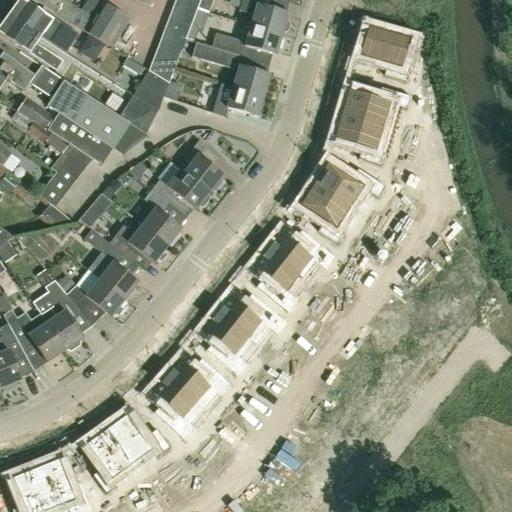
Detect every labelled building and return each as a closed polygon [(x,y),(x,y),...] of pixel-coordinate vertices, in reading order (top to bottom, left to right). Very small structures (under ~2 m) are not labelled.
[(22,0),(17,0),(8,15),(41,36),(45,30),(70,47),(78,34),(53,17),(51,19),(22,0)] [(84,14),(80,11),(64,0),(34,0),(71,25),(83,32),(89,22),(92,18),(95,14),(88,9),(84,14)] [(199,0),(175,0),(175,2),(196,10),(199,0)] [(253,15),(250,26),(281,35),(281,34),(285,33),(288,31),(289,24),(288,21),(286,19),(287,13),(271,9),(273,0),(274,0),(275,0),(274,0),(241,0),(238,11),(253,15)] [(175,2),(171,12),(192,20),(196,10),(175,2)] [(101,3),(96,12),(124,29),(130,19),(101,3)] [(95,14),(92,18),(89,22),(118,39),(124,29),(96,12),(95,14)] [(171,12),(167,22),(188,30),(189,28),(192,20),(171,12)] [(36,44),(41,36),(8,15),(0,25),(0,34),(39,60),(56,71),(62,61),(46,50),(36,44)] [(118,39),(89,22),(83,32),(112,50),(118,39)] [(167,22),(163,32),(184,40),(188,30),(167,22)] [(275,56),(281,35),(250,26),(244,47),(275,56)] [(189,28),(188,30),(184,40),(193,43),(197,31),(189,28)] [(366,28),(358,57),(387,65),(383,76),(406,83),(409,71),(405,69),(413,42),(366,28)] [(163,32),(160,42),(180,50),(184,40),(163,32)] [(195,43),(237,55),(241,41),(215,34),(211,48),(195,43)] [(160,42),(156,53),(177,60),(180,50),(160,42)] [(233,69),(234,66),(237,55),(195,43),(191,57),(233,69)] [(152,63),(173,71),(177,60),(156,53),(152,63)] [(23,91),(34,77),(3,54),(0,58),(0,86),(5,81),(8,83),(10,82),(23,91)] [(152,63),(149,71),(148,73),(168,84),(173,71),(152,63)] [(238,66),(232,88),(263,96),(269,75),(238,66)] [(102,167),(129,124),(45,69),(34,86),(52,98),(47,107),(58,114),(47,131),(66,144),(92,160),(102,167)] [(147,74),(134,95),(158,112),(158,111),(157,110),(162,99),(162,98),(167,85),(147,74)] [(263,96),(232,88),(226,109),(257,118),(263,96)] [(347,92),(340,116),(391,131),(398,108),(407,110),(410,98),(379,89),(375,100),(347,92)] [(157,112),(134,95),(119,117),(146,134),(157,112)] [(26,99),(16,112),(33,123),(43,130),(53,118),(26,99)] [(27,131),(33,123),(16,112),(11,120),(27,131)] [(340,116),(333,140),(361,148),(358,160),(380,166),(391,131),(340,116)] [(209,193),(210,191),(214,192),(216,190),(220,185),(221,182),(220,179),(223,176),(198,156),(205,147),(198,141),(184,159),(190,164),(183,173),(209,193)] [(35,194),(38,196),(54,209),(92,160),(66,144),(48,167),(53,171),(35,194)] [(0,163),(3,165),(10,154),(0,146),(0,163)] [(326,164),(312,186),(357,215),(370,194),(378,199),(385,188),(357,170),(357,171),(351,180),(335,170),(326,164)] [(159,181),(151,191),(170,205),(177,196),(195,210),(198,207),(201,207),(204,206),(208,201),(209,198),(208,195),(209,193),(183,173),(179,170),(166,187),(159,181)] [(312,186),(299,207),(308,213),(324,223),(317,232),(317,233),(337,246),(357,215),(312,186)] [(136,222),(141,226),(167,247),(180,229),(162,215),(170,205),(151,191),(143,200),(150,205),(136,222)] [(108,244),(114,248),(128,260),(136,250),(153,264),(167,247),(141,226),(134,235),(123,226),(108,244)] [(0,228),(0,246),(12,238),(0,228)] [(106,258),(114,248),(108,244),(90,230),(83,240),(106,258)] [(280,234),(266,252),(297,277),(301,280),(314,264),(324,271),(335,258),(301,231),(291,242),(280,234)] [(377,231),(366,248),(380,256),(391,239),(377,231)] [(266,252),(252,268),(264,277),(254,289),(287,314),(297,301),(286,292),(297,277),(266,252)] [(112,262),(98,280),(124,300),(138,283),(112,262)] [(354,270),(344,282),(355,292),(365,279),(354,270)] [(76,286),(66,295),(80,312),(90,300),(110,318),(113,314),(118,315),(125,306),(123,302),(124,300),(98,280),(87,271),(76,286)] [(55,317),(46,323),(64,351),(66,350),(70,352),(80,345),(79,341),(83,338),(69,320),(80,312),(66,295),(54,281),(44,288),(56,305),(49,309),(55,317)] [(229,297),(215,315),(251,344),(255,347),(268,330),(275,337),(286,323),(250,294),(241,306),(229,297)] [(64,351),(46,323),(37,330),(25,313),(16,319),(11,311),(4,316),(8,324),(24,355),(34,348),(46,363),(64,351)] [(215,315),(202,332),(213,341),(204,353),(236,378),(247,365),(239,358),(251,344),(215,315)] [(325,331),(314,323),(306,332),(317,341),(325,331)] [(0,389),(2,389),(5,391),(8,390),(13,388),(16,386),(16,383),(20,381),(13,362),(25,357),(24,355),(8,324),(0,328),(0,335),(1,338),(0,337),(0,389)] [(303,340),(292,354),(301,362),(312,347),(303,340)] [(180,361),(165,377),(203,410),(216,396),(220,399),(231,386),(200,359),(190,370),(180,361)] [(165,377),(150,394),(161,403),(151,415),(186,445),(197,432),(190,425),(203,410),(165,377)] [(282,387),(272,379),(260,395),(269,402),(282,387)] [(252,401),(237,420),(248,429),(263,410),(252,401)] [(125,416),(105,431),(136,473),(169,449),(155,430),(143,440),(125,416)] [(105,431),(85,445),(102,469),(92,476),(106,495),(136,473),(105,431)] [(208,452),(200,461),(212,472),(220,463),(208,452)] [(57,460),(34,469),(51,511),(91,511),(79,483),(68,487),(57,460)] [(22,506),(11,511),(51,511),(34,469),(11,479),(22,506)]
